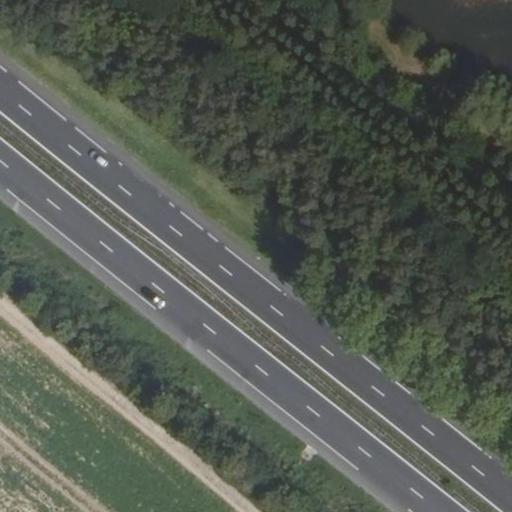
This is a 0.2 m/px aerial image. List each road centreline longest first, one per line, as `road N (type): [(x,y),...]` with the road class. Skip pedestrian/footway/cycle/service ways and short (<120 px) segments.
road 1 (trunk): [(511,498),(0,89)]
road 2 (trunk): [(0,160),(441,511)]
road 3 (track): [(0,304),(243,511)]
